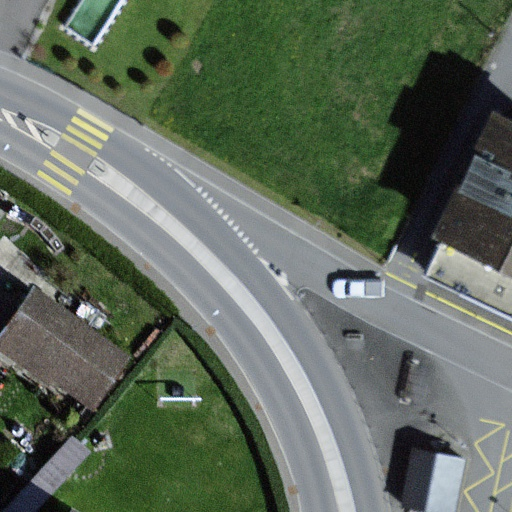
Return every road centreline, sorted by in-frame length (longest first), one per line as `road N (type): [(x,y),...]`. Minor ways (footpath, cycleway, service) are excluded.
road 1 (residential): [(511,367),(259,245),(159,212)]
road 2 (tertiary): [(347,511),(321,422),(298,376),(237,290),(159,212)]
road 3 (tertiary): [(159,212),(0,112)]
